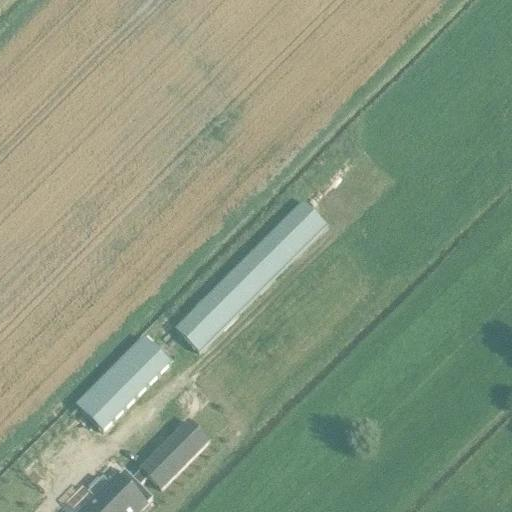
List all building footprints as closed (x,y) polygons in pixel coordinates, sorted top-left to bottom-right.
[(176,333),(199,356),(326,229),(303,206),(176,333)] [(145,341),(77,410),(94,426),(104,436),(172,367),(162,358),(145,341)] [(189,424),(141,472),(142,473),(149,481),(162,493),(210,445),(189,424)] [(96,503),(86,511),(142,511),(153,502),(141,489),(149,481),(142,473),(133,482),(125,473),(110,488),(103,481),(89,495),(96,503)] [(10,511),(0,502),(0,511),(10,511)]
